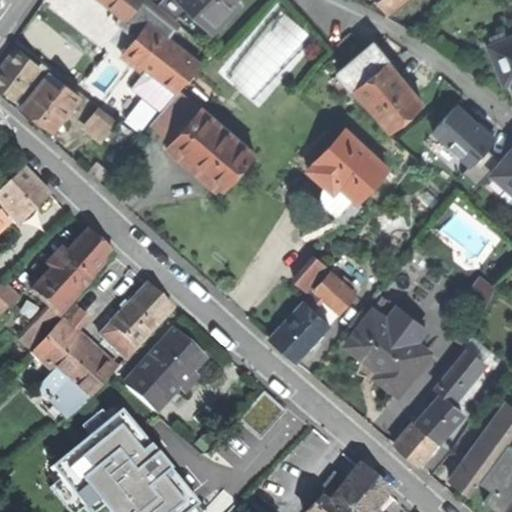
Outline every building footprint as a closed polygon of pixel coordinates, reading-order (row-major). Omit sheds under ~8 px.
[(102,0),(121,15),(133,0),(102,0)] [(150,0),(133,0),(121,15),(115,22),(136,39),(148,24),(166,38),(179,23),(150,0)] [(195,31),(202,23),(211,32),(240,3),(236,0),(169,0),(166,3),(195,31)] [(386,14),(403,0),(374,0),(377,3),(386,14)] [(224,73),(262,100),(312,28),(275,2),(224,73)] [(199,65),(166,38),(148,24),(136,39),(123,56),(140,70),(143,66),(146,69),(176,93),(179,89),(199,65)] [(511,36),(489,46),(499,70),(505,68),(510,80),(511,85),(511,36)] [(354,88),(388,60),(374,44),(340,72),(354,88)] [(21,90),(28,96),(48,71),(49,69),(41,63),(39,66),(16,48),(1,66),(0,67),(0,88),(14,99),(21,90)] [(405,81),(388,60),(354,88),(389,131),(423,103),(405,81)] [(504,83),(510,80),(505,68),(499,70),(504,83)] [(131,87),(160,112),(176,93),(146,69),(136,80),(131,87)] [(20,106),(51,131),(63,116),(79,96),(48,71),(28,96),(21,105),(20,106)] [(149,124),(170,142),(200,107),(179,89),(176,93),(160,112),(149,124)] [(14,99),(21,105),(28,96),(21,90),(14,99)] [(102,101),(83,124),(102,141),(121,117),(102,101)] [(434,132),(445,142),(469,116),(458,106),(434,132)] [(254,153),(200,107),(170,142),(165,148),(186,165),(219,194),(224,188),(254,153)] [(445,142),(469,164),(470,166),(486,149),(494,139),(477,124),(469,116),(445,142)] [(479,121),(477,124),(494,139),(496,137),(479,121)] [(388,169),(346,130),(312,167),(326,180),(337,190),(343,183),(361,199),(388,169)] [(490,171),(511,191),(511,148),(500,162),(499,161),(490,171)] [(470,166),(469,164),(461,173),(476,186),(490,171),(499,161),(486,149),(470,166)] [(0,190),(0,205),(19,226),(50,196),(33,179),(23,169),(0,190)] [(48,306),(58,316),(113,256),(99,243),(86,232),(31,291),(48,306)] [(329,266),(317,256),(297,280),(309,290),(329,266)] [(314,288),(316,289),(323,295),(340,312),(356,295),(352,291),(355,287),(345,278),(342,282),(330,271),(314,288)] [(0,313),(17,298),(2,282),(0,284),(0,313)] [(99,336),(125,359),(172,308),(160,297),(146,284),(133,299),(129,296),(115,311),(119,315),(99,336)] [(323,295),(316,289),(304,301),(311,307),(323,295)] [(373,311),(347,345),(367,361),(381,371),(376,377),(398,394),(429,353),(416,342),(426,329),(386,299),(375,313),(373,311)] [(311,307),(304,301),(269,338),(280,348),(296,362),(330,325),(311,307)] [(27,350),(58,316),(48,306),(16,340),(27,350)] [(54,373),(85,401),(86,402),(113,372),(91,352),(94,349),(79,335),(79,321),(86,317),(74,306),(32,354),(54,373)] [(173,331),(125,385),(156,412),(178,387),(184,393),(198,377),(192,371),(204,358),(191,347),(173,331)] [(436,388),(442,393),(451,401),(484,362),(469,349),(436,388)] [(69,417),(85,401),(54,373),(39,390),(69,417)] [(263,393),(238,422),(260,441),(285,412),(263,393)] [(451,401),(442,393),(430,407),(416,424),(437,442),(463,411),(451,401)] [(506,403),(450,480),(454,483),(469,493),(478,481),(511,434),(511,407),(507,404),(506,403)] [(121,411),(50,469),(85,511),(190,511),(197,507),(198,506),(163,463),(121,411)] [(417,464),(437,442),(416,424),(413,422),(393,444),(406,455),(417,464)] [(511,511),(511,434),(478,481),(491,490),(509,503),(502,511),(511,511)] [(345,483),(332,499),(326,508),(319,502),(314,507),(319,511),(370,511),(386,493),(371,480),(358,467),(345,483)] [(323,489),(332,499),(345,483),(334,474),(323,489)] [(502,511),(509,503),(491,490),(483,502),(494,510),(492,511),(502,511)]
